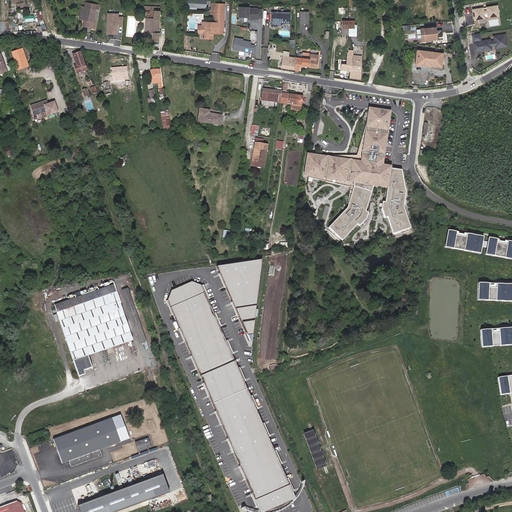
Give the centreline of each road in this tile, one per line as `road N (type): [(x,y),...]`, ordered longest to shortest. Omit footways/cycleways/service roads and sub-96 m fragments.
road 1 (track): [(42,0),(218,511)]
road 2 (unclassified): [(0,36),(419,95)]
road 3 (unclassified): [(511,222),(458,210),(417,182),(411,164),(419,95)]
